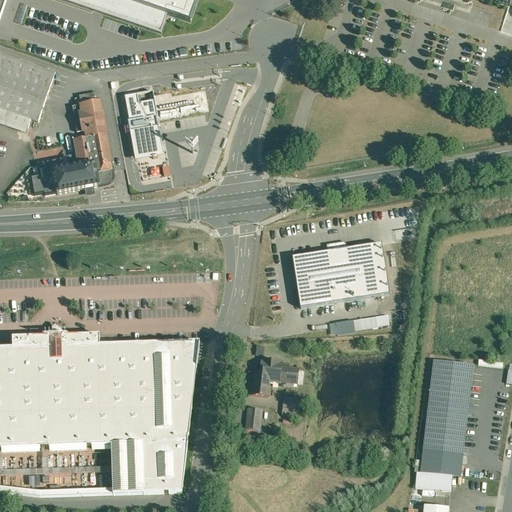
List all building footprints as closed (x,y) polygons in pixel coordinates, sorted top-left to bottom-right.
[(58,0),(161,35),(168,16),(191,24),(199,0),(58,0)] [(56,73),(0,54),(0,67),(52,85),(56,73)] [(52,85),(0,67),(0,109),(31,121),(39,123),(52,85)] [(160,128),(153,92),(125,97),(131,132),(130,133),(135,162),(163,157),(158,129),(160,128)] [(99,95),(80,98),(82,106),(101,103),(99,95)] [(82,106),(77,107),(81,133),(83,133),(84,140),(108,136),(101,102),(82,106)] [(31,121),(0,109),(0,122),(27,132),(31,121)] [(84,140),(75,142),(74,142),(77,156),(67,158),(68,160),(39,166),(41,177),(32,179),(35,197),(45,195),(45,197),(57,195),(57,196),(86,190),(86,193),(87,192),(88,196),(94,195),(93,191),(94,191),(94,189),(100,188),(100,187),(108,185),(110,185),(111,184),(112,182),(113,182),(113,180),(113,179),(114,179),(114,177),(113,172),(114,171),(108,136),(84,140)] [(328,254),(293,259),(301,310),(390,296),(382,245),(347,251),(346,243),(327,246),(328,254)] [(376,318),(353,322),(355,333),(378,329),(376,318)] [(353,322),(335,325),(337,337),(355,334),(355,333),(353,322)] [(13,340),(14,350),(0,350),(0,450),(107,447),(109,497),(182,494),(200,344),(104,347),(101,347),(100,337),(68,338),(66,338),(61,334),(52,334),(47,339),(45,339),(36,339),(13,340)] [(282,364),(263,362),(261,375),(271,376),(271,383),(280,384),(280,382),(279,382),(280,368),(281,369),(282,364)] [(473,367),(433,363),(423,450),(463,456),(473,367)] [(281,369),(280,368),(279,382),(280,382),(298,384),(300,371),(281,369)] [(261,375),(255,374),(252,397),(269,399),(271,383),(271,376),(261,375)] [(296,399),(285,397),(282,416),(294,417),(296,399)] [(263,412),(249,410),(246,430),(260,431),(263,412)]
